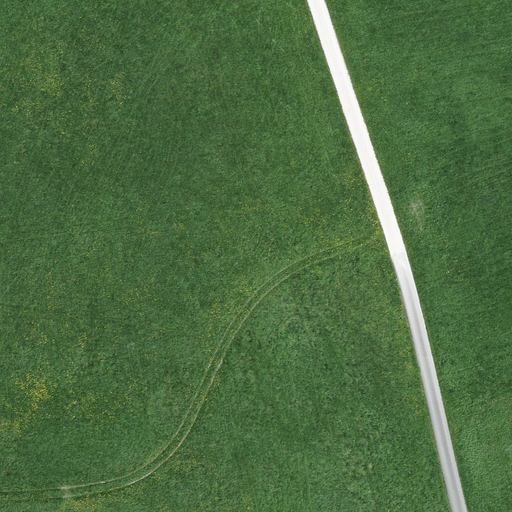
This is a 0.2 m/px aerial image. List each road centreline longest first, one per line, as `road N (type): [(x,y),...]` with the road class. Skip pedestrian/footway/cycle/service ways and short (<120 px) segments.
road 1 (track): [(311,0),(408,302),(454,511)]
road 2 (track): [(381,218),(293,257),(252,290),(159,469),(133,486),(0,496)]
